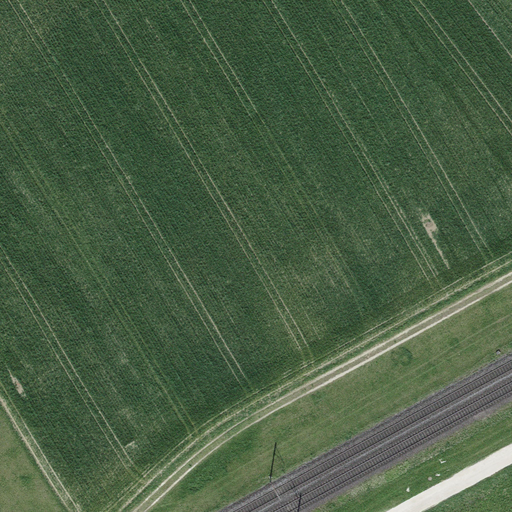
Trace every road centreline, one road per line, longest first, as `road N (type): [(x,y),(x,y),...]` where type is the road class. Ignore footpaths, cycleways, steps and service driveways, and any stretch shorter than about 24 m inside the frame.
road 1 (track): [(138,511),(225,436),(511,276)]
road 2 (track): [(404,511),(511,453)]
